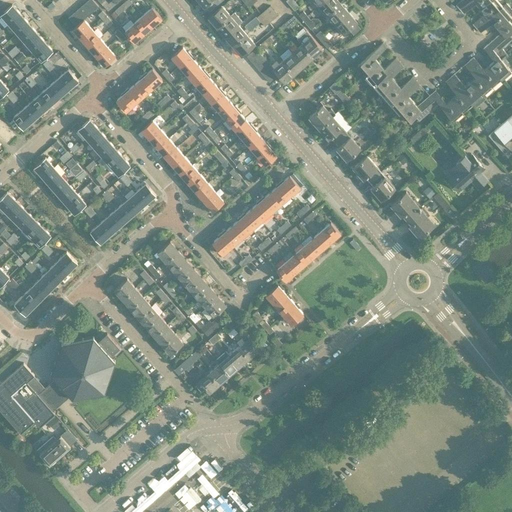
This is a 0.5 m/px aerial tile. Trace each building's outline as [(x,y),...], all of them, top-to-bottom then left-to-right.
[(94,10),(98,6),(93,0),(88,0),(87,1),(94,10)] [(211,0),(206,6),(210,11),(222,0),(211,0)] [(327,14),(341,2),(338,0),(324,0),(319,5),(327,14)] [(460,0),(456,4),(460,9),(469,0),(460,0)] [(469,0),(460,9),(464,13),(476,2),(481,7),(489,0),(469,0)] [(498,0),(489,0),(481,7),(485,13),(473,24),(476,28),(503,5),(498,0)] [(92,12),(94,10),(87,1),(82,5),(89,14),(92,12)] [(123,10),(128,6),(124,2),(119,6),(123,10)] [(335,24),(349,12),(341,2),(327,14),(335,24)] [(497,27),(511,13),(511,9),(506,2),(503,5),(476,28),(480,32),(493,21),(497,27)] [(9,23),(20,13),(12,4),(1,14),(9,23)] [(85,18),(89,14),(82,5),(78,9),(85,18)] [(216,27),(230,15),(222,5),(208,17),(216,27)] [(265,17),(274,9),(270,5),(261,13),(265,17)] [(94,10),(92,12),(94,15),(101,10),(98,6),(94,10)] [(118,14),(123,10),(119,6),(115,10),(118,14)] [(152,6),(143,14),(152,25),(157,21),(158,22),(161,19),(160,18),(162,17),(152,6)] [(84,19),(85,18),(78,9),(73,13),(80,22),(84,19)] [(269,22),(278,14),(274,9),(265,17),(269,22)] [(102,19),(106,15),(102,10),(98,14),(102,19)] [(238,24),(242,21),(234,12),(230,15),(216,27),(224,36),(238,24)] [(343,33),(357,21),(349,12),(335,24),(343,33)] [(17,32),(28,22),(20,13),(9,23),(17,32)] [(76,26),(80,22),(73,13),(68,17),(76,26)] [(511,13),(497,27),(502,32),(488,44),(499,56),(505,52),(502,48),(511,39),(511,13)] [(143,14),(134,22),(143,33),(148,29),(149,30),(152,27),(151,26),(152,25),(143,14)] [(106,24),(111,20),(106,15),(102,19),(106,24)] [(287,28),(297,19),(294,15),(284,24),(287,28)] [(306,24),(311,20),(307,15),(302,19),(306,24)] [(256,16),(245,26),(249,30),(260,21),(256,16)] [(265,26),(269,22),(265,17),(260,21),(265,26)] [(76,26),(73,28),(78,34),(77,35),(79,37),(80,36),(81,37),(92,28),(84,19),(80,22),(76,26)] [(25,42),(36,31),(28,22),(17,32),(25,42)] [(134,22),(125,30),(134,41),(139,37),(140,38),(143,35),(142,34),(143,33),(134,22)] [(246,33),(238,24),(224,36),(232,45),(246,33)] [(283,32),(287,28),(284,24),(279,27),(283,32)] [(82,39),(81,39),(83,43),(84,42),(89,47),(100,37),(92,28),(81,37),(82,39)] [(118,37),(122,34),(117,28),(113,32),(118,37)] [(306,30),(296,38),(301,43),(302,45),(313,58),(323,49),(312,37),(306,30)] [(319,38),(324,34),(320,30),(315,34),(319,38)] [(33,51),(44,40),(36,31),(25,42),(33,51)] [(241,55),(255,43),(246,33),(232,45),(241,55)] [(327,48),(332,44),(324,34),(319,38),(327,48)] [(269,44),(274,40),(270,36),(265,40),(269,44)] [(100,37),(89,47),(93,52),(92,52),(94,55),(95,54),(97,56),(108,46),(100,37)] [(41,60),(52,49),(44,40),(33,51),(41,60)] [(264,48),(269,44),(265,40),(260,44),(264,48)] [(375,57),(388,47),(384,42),(358,65),(365,72),(361,76),(362,77),(380,62),(375,57)] [(301,43),(291,51),(293,53),(304,66),(313,58),(302,45),(301,43)] [(511,59),(505,52),(499,56),(488,44),(484,48),(495,60),(490,65),(505,82),(506,80),(503,76),(511,70),(511,71),(511,59)] [(16,54),(20,50),(15,45),(11,49),(16,54)] [(98,57),(96,58),(99,60),(100,59),(104,65),(116,55),(108,46),(97,56),(98,57)] [(182,46),(171,56),(179,65),(190,56),(189,54),(190,54),(188,51),(187,52),(182,46)] [(250,60),(259,52),(256,48),(247,56),(250,60)] [(12,57),(16,54),(11,49),(8,52),(12,57)] [(19,63),(26,56),(22,51),(14,58),(18,63),(19,63)] [(291,51),(282,59),(284,61),(295,74),(304,66),(293,53),(291,51)] [(254,64),(263,56),(259,52),(250,60),(254,64)] [(6,63),(10,59),(5,54),(1,58),(6,63)] [(190,56),(179,65),(187,74),(198,65),(194,59),(192,56),(191,57),(190,56)] [(258,69),(267,61),(263,56),(254,64),(258,69)] [(374,84),(400,61),(397,57),(384,68),(380,62),(362,77),(364,79),(368,76),(374,84)] [(490,65),(484,69),(474,57),(470,61),(492,86),(500,79),(503,83),(505,82),(490,65)] [(49,70),(54,66),(47,58),(42,63),(49,70)] [(282,59),(273,67),(274,69),(275,70),(274,70),(278,75),(285,82),(295,74),(284,61),(282,59)] [(262,73),(271,65),(267,61),(258,69),(262,73)] [(392,76),(404,65),(400,61),(374,84),(381,91),(377,94),(379,97),(397,82),(392,76)] [(484,93),(492,86),(470,61),(465,65),(476,77),(471,81),(486,99),(487,97),(484,93)] [(26,65),(22,68),(26,73),(30,69),(27,65),(26,65)] [(198,65),(187,74),(195,83),(206,73),(205,72),(206,71),(204,69),(203,70),(198,65)] [(265,77),(274,69),(271,65),(262,73),(265,77)] [(144,75),(143,75),(153,87),(162,79),(152,67),(147,72),(146,71),(143,74),(144,75)] [(69,87),(78,79),(68,68),(59,76),(69,87)] [(166,77),(170,74),(165,68),(161,72),(166,77)] [(274,70),(275,70),(274,69),(265,77),(270,82),(278,75),(274,70)] [(16,82),(23,75),(19,70),(12,77),(16,82)] [(206,73),(195,83),(202,92),(214,82),(209,77),(210,77),(208,74),(207,75),(206,73)] [(471,81),(465,86),(455,74),(451,77),(473,103),(481,96),(484,100),(486,99),(471,81)] [(31,87),(36,82),(30,75),(24,79),(31,87)] [(139,79),(134,83),(144,95),(153,87),(143,75),(142,77),(141,76),(138,78),(139,79)] [(60,95),(69,87),(59,76),(50,84),(60,95)] [(391,103),(417,80),(413,76),(401,87),(397,82),(379,97),(380,98),(384,95),(391,103)] [(465,110),(473,103),(451,77),(446,81),(456,93),(452,97),(467,115),(468,114),(465,110)] [(409,95),(421,85),(417,80),(391,103),(398,110),(394,113),(396,116),(413,101),(409,95)] [(350,100),(341,89),(335,81),(329,86),(330,87),(336,94),(337,93),(346,104),(350,100)] [(214,82),(202,92),(210,101),(222,92),(220,90),(221,89),(219,87),(218,88),(214,82)] [(126,90),(125,91),(135,102),(144,95),(134,83),(129,88),(128,87),(125,89),(126,90)] [(50,103),(60,95),(50,84),(41,92),(50,103)] [(182,95),(186,91),(181,86),(177,90),(182,95)] [(13,102),(18,98),(11,90),(6,94),(13,102)] [(452,97),(446,102),(436,90),(431,94),(439,103),(454,120),(462,112),(465,116),(467,115),(452,97)] [(121,95),(116,99),(126,110),(135,102),(125,91),(124,92),(123,91),(121,94),(121,95)] [(192,93),(189,96),(186,91),(182,95),(182,96),(179,99),(185,105),(195,96),(192,93)] [(41,111),(50,103),(41,92),(31,100),(41,111)] [(222,92),(210,101),(218,110),(229,101),(225,95),(226,95),(224,92),(223,93),(222,92)] [(166,102),(171,98),(167,94),(163,98),(166,102)] [(420,121),(439,103),(431,94),(418,106),(413,101),(396,116),(397,117),(401,114),(408,122),(415,116),(420,121)] [(161,106),(166,102),(163,98),(158,102),(161,106)] [(32,119),(41,111),(31,100),(22,108),(32,119)] [(175,109),(179,105),(174,100),(170,104),(175,109)] [(229,101),(218,110),(226,119),(237,109),(236,108),(237,107),(234,104),(234,105),(229,101)] [(198,112),(203,107),(199,102),(189,111),(194,116),(198,113),(198,112)] [(331,108),(328,110),(323,104),(309,116),(319,127),(333,115),(333,116),(336,114),(331,108)] [(23,127),(32,119),(22,108),(13,116),(23,127)] [(237,109),(226,119),(234,128),(245,119),(240,113),(241,112),(239,110),(238,111),(237,109)] [(148,118),(153,114),(149,110),(145,114),(148,118)] [(143,122),(148,118),(145,114),(140,118),(143,122)] [(187,123),(191,119),(186,114),(182,117),(187,123)] [(511,114),(495,130),(489,135),(498,144),(504,151),(506,151),(510,147),(511,149),(511,114)] [(346,131),(333,116),(333,115),(319,127),(329,138),(331,137),(335,141),(346,131)] [(86,137),(97,127),(89,118),(78,128),(86,137)] [(149,138),(160,128),(152,119),(141,129),(149,138)] [(242,137),(253,128),(245,119),(234,128),(242,137)] [(209,134),(213,130),(209,125),(205,129),(209,134)] [(414,142),(429,129),(425,125),(410,138),(414,142)] [(94,146),(105,137),(97,127),(86,137),(94,146)] [(157,147),(168,137),(160,128),(149,138),(157,147)] [(250,146),(261,137),(253,128),(242,137),(250,146)] [(377,138),(381,135),(375,128),(372,132),(377,138)] [(213,138),(217,135),(213,130),(209,134),(213,138)] [(202,140),(206,136),(202,131),(198,135),(202,140)] [(347,159),(360,147),(346,131),(335,141),(339,146),(337,148),(347,159)] [(206,145),(210,141),(206,136),(202,140),(206,145)] [(102,156),(113,146),(105,137),(94,146),(102,156)] [(168,137),(157,147),(161,152),(161,153),(163,156),(164,155),(165,156),(176,146),(168,137)] [(261,137),(250,146),(258,155),(269,146),(267,144),(268,143),(266,141),(265,141),(261,137)] [(224,152),(229,148),(224,143),(220,147),(224,152)] [(73,153),(77,150),(73,145),(69,148),(73,153)] [(110,165),(121,155),(113,146),(102,156),(110,165)] [(176,146),(165,156),(169,161),(168,162),(171,165),(172,164),(173,165),(184,155),(176,146)] [(269,146),(258,155),(265,164),(277,155),(272,149),(273,148),(270,146),(270,147),(269,146)] [(229,157),(233,153),(229,148),(224,152),(229,157)] [(197,161),(206,153),(203,149),(194,157),(197,161)] [(217,158),(222,154),(217,149),(213,153),(217,158)] [(403,163),(409,158),(403,152),(398,157),(403,163)] [(226,159),(222,154),(217,158),(222,163),(226,159)] [(450,173),(447,176),(459,190),(471,180),(478,188),(488,179),(481,171),(485,167),(472,154),(468,157),(465,154),(456,162),(447,170),(450,173)] [(118,174),(129,164),(121,155),(110,165),(118,174)] [(184,155),(173,165),(177,170),(176,171),(179,174),(180,173),(181,174),(192,164),(184,155)] [(370,181),(381,171),(367,155),(354,167),(363,178),(365,176),(370,181)] [(42,176),(53,166),(45,157),(34,167),(42,176)] [(222,163),(221,164),(224,167),(229,163),(226,159),(222,163)] [(93,168),(97,165),(93,160),(89,163),(93,168)] [(240,170),(244,166),(240,161),(236,165),(240,170)] [(192,164),(181,174),(185,179),(184,180),(187,183),(188,182),(189,183),(200,173),(192,164)] [(50,185),(61,175),(53,166),(42,176),(50,185)] [(244,174),(248,171),(244,166),(240,170),(244,174)] [(82,178),(87,174),(82,168),(78,172),(82,178)] [(233,176),(237,172),(233,168),(229,171),(233,176)] [(296,170),(290,175),(300,187),(306,182),(296,170)] [(382,199),(395,187),(381,171),(370,181),(374,185),(371,187),(382,199)] [(237,181),(241,177),(237,172),(233,176),(237,181)] [(200,173),(189,183),(193,188),(192,189),(195,192),(196,191),(197,192),(208,182),(200,173)] [(281,182),(280,183),(291,195),(300,187),(290,175),(290,174),(284,179),(283,178),(280,181),(281,182)] [(58,194),(69,184),(61,175),(50,185),(58,194)] [(107,184),(107,183),(103,179),(99,182),(103,187),(107,184)] [(208,182),(197,192),(201,197),(200,198),(202,201),(203,200),(205,201),(216,191),(208,182)] [(146,202),(155,194),(145,183),(136,191),(146,202)] [(276,187),(270,191),(281,203),(291,195),(280,183),(278,184),(278,183),(275,186),(276,187)] [(66,203),(77,193),(69,184),(58,194),(66,203)] [(437,192),(430,184),(423,190),(430,198),(437,192)] [(97,193),(101,190),(96,185),(92,188),(97,193)] [(0,205),(5,211),(15,200),(7,191),(0,198),(0,205)] [(137,210),(146,202),(136,191),(127,199),(137,210)] [(216,191),(205,201),(209,206),(208,207),(210,210),(211,209),(212,210),(224,200),(216,191)] [(262,199),(260,200),(271,212),(281,203),(270,191),(264,196),(264,195),(261,198),(262,199)] [(408,218),(420,207),(406,191),(391,204),(401,215),(404,213),(408,218)] [(445,210),(450,205),(438,191),(433,196),(445,210)] [(109,201),(114,197),(110,192),(105,197),(109,201)] [(74,212),(85,203),(77,193),(66,203),(74,212)] [(127,218),(137,210),(127,199),(118,207),(127,218)] [(13,219),(24,208),(15,200),(5,211),(13,219)] [(256,203),(251,208),(261,220),(271,212),(260,200),(259,201),(258,200),(256,202),(256,203)] [(118,207),(117,207),(114,203),(110,206),(114,210),(109,215),(118,226),(127,218),(118,207)] [(305,212),(310,208),(306,203),(301,208),(305,212)] [(426,230),(434,223),(420,207),(408,218),(412,223),(409,225),(419,236),(421,235),(422,237),(428,232),(426,230)] [(22,228),(33,217),(24,208),(13,219),(22,228)] [(242,215),(241,217),(251,229),(261,220),(251,208),(245,213),(244,212),(241,214),(242,215)] [(300,216),(305,212),(301,208),(296,212),(300,216)] [(312,219),(317,215),(313,210),(308,215),(312,219)] [(109,234),(118,226),(109,215),(100,223),(109,234)] [(307,223),(312,219),(308,215),(303,219),(307,223)] [(31,236),(41,225),(33,217),(22,228),(31,236)] [(242,237),(251,229),(241,217),(231,225),(242,237)] [(291,224),(287,220),(282,225),(286,229),(291,224)] [(331,240),(340,233),(330,222),(321,229),(331,240)] [(100,242),(109,234),(100,223),(90,231),(100,242)] [(39,245),(50,234),(41,225),(31,236),(39,245)] [(232,246),(242,237),(231,225),(221,233),(232,246)] [(281,234),(286,229),(282,225),(277,229),(281,234)] [(299,230),(295,226),(290,230),(293,235),(299,230)] [(322,248),(331,240),(321,229),(312,237),(322,248)] [(289,238),(293,235),(290,230),(285,234),(289,238)] [(14,241),(18,237),(13,232),(10,236),(14,241)] [(222,254),(232,246),(221,233),(211,242),(222,254)] [(11,244),(14,241),(10,236),(6,239),(11,244)] [(267,246),(271,241),(268,237),(263,241),(267,246)] [(312,237),(303,245),(313,256),(314,255),(315,256),(317,254),(317,253),(322,248),(312,237)] [(164,260),(177,249),(170,240),(157,251),(164,260)] [(261,250),(267,246),(263,241),(258,246),(261,250)] [(276,250),(281,245),(277,241),(272,246),(276,250)] [(0,245),(4,250),(8,247),(3,242),(0,245)] [(303,245),(294,253),(304,264),(309,259),(310,260),(312,258),(312,257),(313,256),(303,245)] [(271,254),(276,250),(272,246),(268,250),(271,254)] [(173,270),(186,258),(177,249),(164,260),(173,270)] [(29,255),(25,251),(21,254),(26,259),(29,255)] [(68,270),(77,262),(66,251),(58,260),(68,270)] [(294,253),(285,261),(295,272),(296,271),(297,272),(299,269),(304,264),(294,253)] [(247,262),(252,258),(249,254),(244,258),(247,262)] [(19,266),(23,262),(18,257),(14,261),(19,266)] [(181,279),(194,267),(186,258),(173,270),(181,279)] [(242,267),(247,262),(244,258),(238,262),(242,267)] [(60,279),(68,270),(58,260),(49,268),(60,279)] [(285,261),(276,269),(286,280),(291,275),(292,276),(294,274),(294,273),(295,272),(285,261)] [(32,273),(37,268),(32,263),(27,268),(32,273)] [(151,273),(155,269),(150,264),(146,267),(151,273)] [(0,283),(8,275),(0,267),(0,283)] [(189,288),(202,277),(194,267),(181,279),(189,288)] [(51,287),(60,279),(49,268),(40,277),(51,287)] [(156,278),(160,275),(155,269),(151,273),(156,278)] [(144,279),(148,275),(143,270),(139,273),(144,279)] [(149,284),(153,281),(148,275),(144,279),(149,284)] [(10,285),(15,280),(11,277),(6,281),(10,285)] [(42,296),(51,287),(40,277),(32,285),(42,296)] [(197,297),(210,286),(202,277),(189,288),(197,297)] [(122,298),(135,287),(127,278),(114,289),(122,298)] [(167,291),(172,287),(167,282),(163,285),(167,291)] [(278,284),(266,295),(274,304),(286,294),(282,288),(280,285),(279,285),(278,284)] [(34,304),(42,296),(32,285),(23,294),(34,304)] [(205,307),(218,295),(210,286),(197,297),(205,307)] [(130,307),(143,296),(135,287),(122,298),(130,307)] [(172,296),(177,293),(172,287),(167,291),(172,296)] [(160,297),(165,293),(160,288),(155,291),(160,297)] [(165,303),(170,299),(165,293),(160,297),(165,303)] [(25,313),(34,304),(23,294),(15,302),(25,313)] [(286,294),(274,304),(283,314),(295,303),(290,298),(291,297),(288,294),(287,295),(286,294)] [(213,316),(226,304),(218,295),(205,307),(213,316)] [(138,317),(151,305),(143,296),(130,307),(138,317)] [(184,309),(188,305),(183,300),(179,303),(184,309)] [(295,303),(283,314),(291,324),(303,313),(299,308),(299,307),(297,304),(296,305),(295,303)] [(146,326),(159,315),(151,305),(138,317),(146,326)] [(189,315),(193,311),(188,305),(184,309),(189,315)] [(176,315),(181,312),(176,306),(172,310),(176,315)] [(265,312),(261,316),(256,311),(252,315),(257,320),(260,317),(263,320),(268,315),(265,312)] [(181,321),(186,317),(181,312),(176,315),(181,321)] [(154,335),(167,324),(159,315),(146,326),(154,335)] [(226,332),(238,321),(234,317),(222,327),(226,332)] [(200,328),(204,324),(199,318),(195,322),(200,328)] [(265,330),(269,326),(265,321),(261,325),(265,330)] [(162,344),(175,333),(167,324),(154,335),(162,344)] [(193,334),(197,330),(192,324),(187,328),(193,334)] [(269,335),(274,331),(269,326),(265,330),(269,335)] [(217,340),(221,337),(217,332),(213,335),(217,340)] [(110,355),(120,347),(107,333),(98,341),(93,336),(61,342),(51,373),(55,378),(44,388),(33,375),(34,374),(23,362),(0,382),(0,409),(20,432),(34,420),(39,425),(54,412),(52,410),(61,402),(70,394),(72,397),(104,391),(115,360),(110,355)] [(170,353),(183,342),(175,333),(162,344),(170,353)] [(259,348),(249,337),(247,334),(242,338),(244,340),(238,346),(249,357),(259,348)] [(213,344),(217,340),(213,335),(209,339),(213,344)] [(239,365),(249,357),(238,346),(229,354),(239,365)] [(229,354),(226,350),(216,359),(219,363),(220,362),(230,374),(239,365),(229,354)] [(185,368),(198,357),(193,353),(181,363),(185,368)] [(220,382),(230,374),(220,362),(219,363),(210,371),(220,382)] [(210,391),(220,382),(210,371),(196,384),(201,389),(205,386),(210,391)] [(56,416),(49,423),(55,429),(61,422),(56,416)] [(49,463),(70,445),(60,434),(55,438),(52,434),(36,449),(49,463)]
